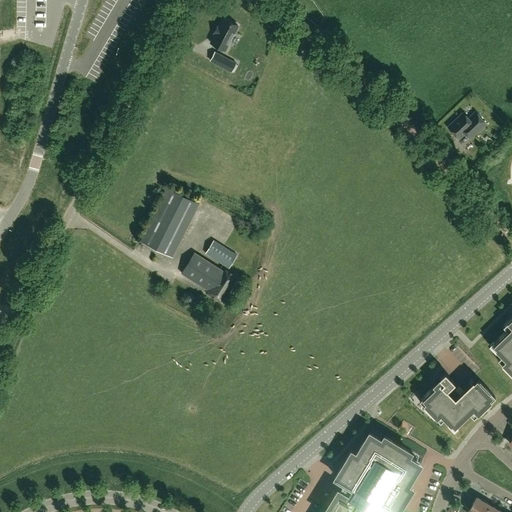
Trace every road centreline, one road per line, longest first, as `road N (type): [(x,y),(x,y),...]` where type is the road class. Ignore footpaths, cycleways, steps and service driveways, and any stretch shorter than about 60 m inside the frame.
road 1 (unclassified): [(0,310),(23,302),(179,0)]
road 2 (unclassified): [(511,272),(246,511)]
road 3 (residential): [(511,241),(314,35),(257,0)]
road 4 (residential): [(5,225),(36,162),(82,0)]
road 5 (tertiary): [(36,511),(97,497),(164,511)]
